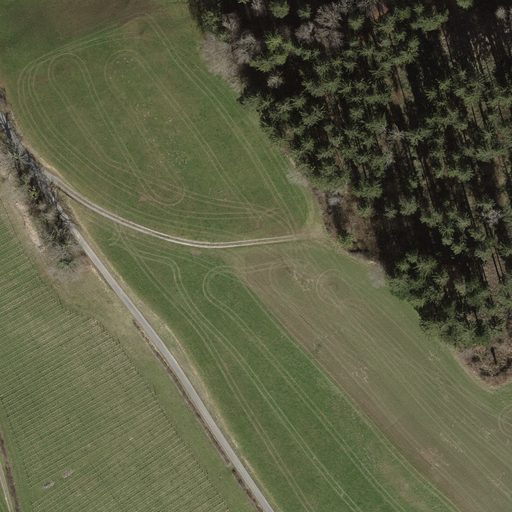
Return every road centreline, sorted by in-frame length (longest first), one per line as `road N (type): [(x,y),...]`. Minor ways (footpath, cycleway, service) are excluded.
road 1 (track): [(29,165),(104,213),(185,243),(324,241),(367,268),(482,384)]
road 2 (unclassified): [(0,113),(270,511)]
road 3 (track): [(511,136),(318,90),(271,134),(313,209),(299,236)]
